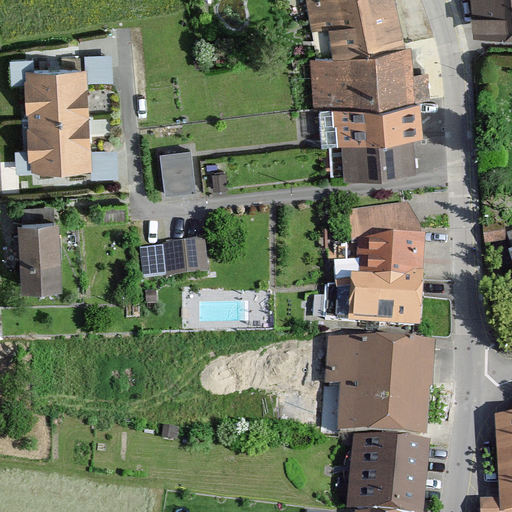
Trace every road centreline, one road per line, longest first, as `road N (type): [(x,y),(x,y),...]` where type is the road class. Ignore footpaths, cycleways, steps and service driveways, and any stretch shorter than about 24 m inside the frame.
road 1 (residential): [(433,0),(454,91),(463,383)]
road 2 (residential): [(463,383),(451,511)]
